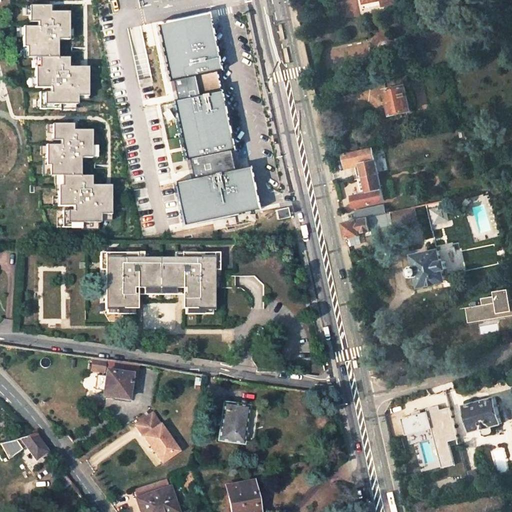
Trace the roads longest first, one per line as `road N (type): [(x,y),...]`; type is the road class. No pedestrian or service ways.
road 1 (primary): [(364,381),(328,213),(305,193),(263,0)]
road 2 (residential): [(364,381),(241,377),(210,364),(0,338)]
road 3 (residential): [(0,385),(105,511)]
road 4 (residential): [(367,397),(481,366),(511,348)]
